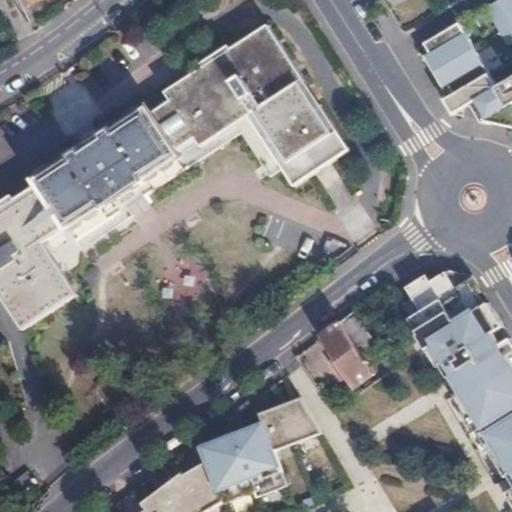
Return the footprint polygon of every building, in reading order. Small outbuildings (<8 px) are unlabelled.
[(505,50),(511,45),(511,5),(509,0),(503,0),(483,12),(505,50)] [(51,255),(236,137),(240,134),(268,179),(283,169),(295,188),(350,153),(273,31),(269,26),(232,49),(231,46),(202,64),(204,68),(166,92),(172,100),(154,112),(151,107),(115,130),(112,127),(68,156),(69,158),(35,180),(37,185),(15,199),(12,194),(0,202),(0,296),(23,330),(77,295),(51,255)] [(455,98),(445,104),(454,119),(478,106),(488,125),(511,129),(511,80),(497,90),(457,26),(423,48),(429,58),(424,61),(444,92),(449,89),(455,98)] [(511,340),(491,301),(458,318),(449,302),(463,295),(448,267),(408,288),(422,313),(423,312),(511,480),(511,340)] [(355,313),(322,338),(357,388),(375,375),(357,347),(371,338),(355,313)] [(147,511),(212,511),(225,507),(220,493),(286,468),(279,450),(320,435),(306,397),(261,414),(264,422),(202,445),(210,467),(141,494),(147,511)]
